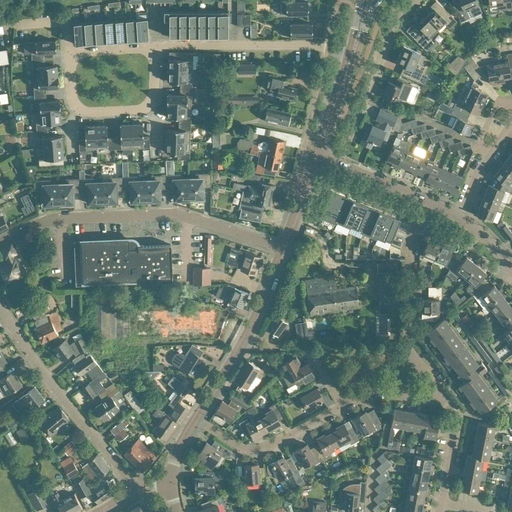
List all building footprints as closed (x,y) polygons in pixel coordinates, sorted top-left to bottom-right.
[(479,6),(476,0),(458,0),(459,1),(453,4),(459,19),(458,19),(460,23),(461,22),(468,19),(482,13),(479,5),(479,6)] [(488,0),(489,6),(498,5),(499,10),(511,9),(510,0),(488,0)] [(281,1),(281,14),(308,14),(308,1),(281,1)] [(456,21),(436,1),(431,6),(434,9),(425,18),(437,30),(444,23),(449,28),(456,21)] [(179,36),(179,11),(169,11),(169,36),(179,36)] [(188,36),(188,11),(179,11),(179,36),(188,36)] [(198,36),(198,11),(188,11),(188,36),(198,36)] [(207,36),(208,11),(198,11),(198,36),(207,36)] [(217,36),(217,11),(208,11),(207,36),(217,36)] [(228,11),(217,11),(217,36),(228,36),(228,18),(229,18),(229,14),(228,14),(228,11)] [(136,19),(137,40),(148,39),(148,36),(147,18),(146,18),(146,12),(136,13),(136,19)] [(128,40),(126,19),(126,15),(115,16),(115,20),(116,41),(128,40)] [(437,30),(425,18),(416,27),(413,24),(406,31),(427,51),(434,43),(429,38),(437,30)] [(137,40),(136,19),(126,19),(128,40),(137,40)] [(116,41),(115,20),(105,21),(106,42),(116,41)] [(106,42),(105,21),(94,22),(96,43),(106,42)] [(85,43),(84,22),(73,23),(75,44),(85,43)] [(96,43),(94,22),(84,22),(85,43),(96,43)] [(312,23),(285,23),(285,36),(312,36),(312,23)] [(30,42),(32,60),(44,60),(43,53),(56,52),(55,40),(30,42)] [(419,53),(403,46),(396,62),(410,69),(406,77),(418,82),(425,67),(415,63),(419,53)] [(0,64),(8,63),(6,49),(0,50),(0,64)] [(168,59),(168,70),(192,71),(193,70),(193,53),(181,53),(181,59),(168,59)] [(458,72),(466,60),(466,59),(460,53),(446,67),(456,75),(458,72)] [(508,61),(497,63),(501,83),(508,82),(507,80),(511,80),(510,69),(511,69),(511,53),(507,55),(508,61)] [(501,83),(497,63),(486,65),(478,67),(473,60),(474,59),(471,56),(466,59),(466,60),(479,77),(484,74),(483,72),(487,71),(489,84),(493,83),(494,84),(501,83)] [(44,66),(44,60),(32,60),(32,67),(37,67),(38,77),(38,78),(58,76),(57,65),(44,66)] [(466,60),(462,65),(474,81),(479,77),(466,60)] [(238,76),(255,76),(255,66),(237,66),(238,76)] [(193,70),(192,71),(168,70),(168,72),(166,72),(166,79),(167,79),(167,81),(180,82),(180,88),(192,89),(192,82),(194,82),(195,70),(193,70)] [(58,87),(58,76),(38,78),(38,77),(33,77),(34,96),(46,95),(46,88),(58,87)] [(286,86),(287,80),(268,76),(265,88),(277,91),(276,95),(294,100),(296,88),(286,86)] [(381,88),(378,95),(394,101),(396,96),(405,100),(405,99),(412,102),(418,88),(411,85),(397,79),(395,84),(388,81),(385,90),(381,88)] [(472,83),(466,96),(484,105),(487,99),(486,98),(488,94),(477,89),(478,86),(472,83)] [(191,106),(192,89),(180,88),(180,94),(167,94),(166,105),(191,106)] [(46,101),(46,95),(34,96),(34,102),(39,102),(40,112),(40,113),(60,112),(59,100),(46,101)] [(481,111),(484,105),(466,96),(461,106),(478,114),(480,111),(481,111)] [(458,111),(461,106),(455,103),(452,109),(458,111)] [(191,124),(191,106),(166,105),(166,107),(165,107),(164,114),(166,114),(166,117),(179,117),(179,124),(191,124)] [(288,125),(290,113),(264,107),(264,110),(266,110),(264,120),(288,125)] [(392,126),(393,126),(394,130),(398,132),(402,123),(400,117),(380,109),(376,119),(381,122),(378,128),(372,126),(370,131),(366,129),(360,144),(371,148),(373,142),(379,145),(382,138),(386,140),(392,126)] [(452,109),(450,114),(456,117),(458,111),(452,109)] [(61,123),(60,112),(40,113),(40,112),(35,113),(37,131),(49,130),(48,124),(61,123)] [(473,125),(456,117),(451,127),(469,136),(473,129),(471,129),(473,125)] [(418,125),(416,119),(402,123),(398,132),(411,128),(418,125)] [(142,123),(131,124),(132,149),(150,148),(149,136),(143,136),(142,123)] [(427,130),(425,124),(425,123),(418,125),(411,128),(414,135),(420,132),(427,130)] [(132,149),(131,124),(120,124),(120,137),(114,137),(114,149),(132,149)] [(190,141),(191,124),(179,124),(178,130),(166,129),(165,132),(164,132),(164,139),(165,139),(165,141),(190,141)] [(96,148),(95,125),(84,126),(85,139),(79,139),(79,151),(86,151),(86,149),(97,149),(97,148),(96,148)] [(114,149),(114,137),(108,138),(107,125),(95,125),(96,148),(97,148),(108,147),(108,150),(114,149)] [(436,135),(434,128),(427,130),(420,132),(422,139),(430,137),(436,135)] [(49,136),(49,130),(37,131),(38,149),(43,149),(42,148),(63,147),(62,145),(64,145),(64,138),(62,138),(62,135),(49,136)] [(443,132),(436,135),(430,137),(432,143),(439,141),(445,139),(443,132)] [(259,146),(258,150),(267,152),(281,155),(284,141),(267,137),(266,142),(264,142),(259,144),(259,146)] [(452,137),(445,139),(439,141),(441,148),(448,146),(454,144),(452,137)] [(406,142),(407,142),(407,141),(401,139),(398,146),(393,144),(387,160),(392,162),(391,165),(396,167),(406,142)] [(237,143),(237,148),(251,149),(258,150),(259,146),(252,144),(252,142),(240,140),(237,143)] [(189,159),(190,141),(165,141),(165,152),(178,152),(177,160),(189,159)] [(461,141),(454,144),(448,146),(450,152),(457,150),(463,148),(461,141)] [(407,168),(413,153),(409,151),(411,144),(407,142),(406,142),(396,167),(400,169),(401,166),(407,168)] [(473,152),(470,145),(463,148),(457,150),(459,156),(473,152)] [(63,158),(63,147),(42,148),(43,149),(43,159),(39,160),(39,166),(51,166),(50,159),(63,158)] [(251,149),(250,154),(257,155),(256,156),(259,156),(255,173),(264,174),(275,175),(276,169),(278,170),(281,155),(267,152),(258,150),(251,149)] [(427,177),(432,164),(434,161),(429,159),(431,153),(426,151),(424,157),(423,157),(415,176),(420,178),(421,174),(426,176),(427,177)] [(215,152),(214,168),(222,168),(222,159),(220,158),(221,152),(215,152)] [(237,161),(238,153),(228,152),(227,160),(237,161)] [(415,176),(423,157),(413,153),(407,168),(412,171),(411,174),(415,176)] [(500,161),(497,165),(511,176),(511,162),(507,159),(503,164),(500,161)] [(434,187),(442,168),(432,164),(427,177),(426,176),(425,180),(431,182),(430,186),(434,187)] [(511,190),(511,176),(497,165),(495,169),(497,171),(493,176),(496,178),(491,185),(503,190),(506,186),(507,187),(507,186),(511,190)] [(445,188),(452,173),(442,168),(434,187),(438,189),(440,186),(445,188)] [(211,187),(211,173),(195,174),(195,179),(188,179),(189,201),(197,201),(197,199),(203,199),(203,188),(211,187)] [(454,196),(462,177),(452,173),(445,188),(451,191),(449,194),(454,196)] [(189,201),(188,179),(180,179),(180,174),(166,175),(167,189),(174,189),(174,200),(181,199),(181,201),(189,201)] [(167,189),(166,175),(152,175),(152,180),(145,181),(145,203),(154,202),(154,201),(160,200),(159,189),(167,189)] [(145,203),(145,181),(137,181),(137,176),(123,177),(123,191),(131,191),(131,201),(137,201),(137,203),(145,203)] [(123,191),(123,177),(108,177),(109,182),(101,182),(102,204),(110,204),(110,202),(116,202),(116,191),(123,191)] [(80,193),(79,178),(65,179),(65,184),(58,184),(59,206),(67,206),(67,204),(73,204),(73,193),(80,193)] [(102,204),(101,182),(94,183),(93,178),(79,178),(80,193),(87,192),(88,203),(94,203),(94,205),(102,204)] [(59,206),(58,184),(50,185),(50,180),(35,180),(36,194),(44,194),(44,205),(50,205),(51,207),(59,206)] [(238,183),(234,183),(233,188),(243,190),(272,197),(274,186),(259,182),(257,188),(248,186),(238,183)] [(483,188),(481,193),(500,201),(500,200),(505,202),(510,193),(503,190),(491,185),(489,184),(486,190),(483,188)] [(270,207),(272,197),(243,190),(243,191),(239,208),(241,208),(239,218),(260,222),(264,206),(270,207)] [(332,192),(321,218),(336,224),(337,223),(336,223),(347,198),(332,192)] [(496,211),(500,201),(481,193),(479,197),(483,199),(480,204),(496,211)] [(27,194),(20,198),(24,207),(21,208),(25,215),(35,210),(27,194)] [(347,198),(336,223),(337,223),(350,228),(351,226),(360,204),(347,198)] [(360,204),(351,226),(363,231),(364,232),(373,209),(360,204)] [(491,221),(496,211),(480,204),(478,210),(475,208),(473,213),(491,221)] [(363,231),(362,234),(363,234),(376,239),(377,240),(378,237),(377,237),(387,215),(373,209),(364,232),(363,231)] [(387,215),(377,237),(378,237),(391,243),(400,220),(387,215)] [(511,237),(511,233),(505,225),(504,226),(501,222),(497,225),(509,240),(511,237)] [(434,260),(441,243),(429,238),(424,249),(422,248),(419,258),(423,259),(424,256),(434,260)] [(23,244),(21,239),(14,242),(16,248),(23,244)] [(171,244),(138,245),(138,248),(129,248),(129,239),(81,241),(82,246),(74,246),(75,285),(132,283),(132,282),(126,283),(126,280),(139,279),(139,283),(172,281),(171,244)] [(16,254),(11,243),(1,248),(6,259),(7,258),(9,262),(3,265),(3,264),(0,265),(0,272),(0,274),(1,273),(6,283),(22,276),(14,259),(14,260),(12,256),(16,254)] [(450,270),(457,257),(450,254),(453,248),(441,243),(434,260),(446,265),(445,267),(449,269),(450,270)] [(255,274),(261,257),(246,252),(246,253),(231,248),(230,253),(235,255),(232,265),(241,268),(241,269),(255,274)] [(465,279),(476,265),(466,257),(462,262),(457,257),(450,270),(449,269),(447,274),(455,281),(460,274),(465,279)] [(486,273),(476,265),(465,279),(470,283),(466,288),(467,291),(472,296),(473,295),(488,283),(482,278),(486,273)] [(423,276),(434,276),(434,268),(423,267),(423,276)] [(210,268),(204,268),(194,268),(194,284),(209,284),(210,268)] [(378,275),(378,297),(387,297),(387,308),(393,308),(393,297),(389,297),(389,275),(378,275)] [(334,277),(325,278),(327,296),(333,295),(335,309),(337,309),(359,306),(356,287),(336,290),(334,277)] [(327,296),(325,278),(305,281),(310,315),(338,311),(337,309),(335,309),(333,295),(327,296)] [(50,280),(43,281),(44,289),(52,287),(50,280)] [(483,308),(504,292),(501,288),(498,290),(494,285),(491,287),(488,283),(473,295),(477,300),(483,308)] [(218,287),(215,295),(242,307),(248,293),(235,288),(234,288),(228,285),(222,285),(221,288),(218,287)] [(441,287),(428,287),(428,299),(422,299),(422,321),(434,321),(439,317),(439,300),(441,300),(441,287)] [(495,313),(508,303),(504,298),(507,296),(504,292),(483,308),(484,308),(482,309),(486,314),(492,309),(495,313)] [(171,325),(171,305),(163,305),(163,297),(152,297),(152,319),(160,319),(160,325),(171,325)] [(179,305),(171,305),(171,325),(182,325),(182,319),(190,319),(190,297),(179,297),(179,305)] [(43,298),(28,307),(36,320),(34,322),(37,327),(35,329),(42,343),(58,335),(56,332),(61,329),(57,313),(46,316),(44,312),(49,309),(43,298)] [(501,321),(511,312),(511,306),(511,307),(508,303),(495,313),(501,321)] [(105,309),(105,318),(123,318),(123,309),(105,309)] [(230,331),(235,319),(215,310),(210,322),(230,331)] [(492,361),(463,323),(454,311),(451,313),(489,363),(492,361)] [(511,312),(501,321),(508,330),(511,326),(511,312)] [(467,314),(460,319),(464,323),(470,318),(467,314)] [(277,315),(268,329),(279,336),(288,324),(277,315)] [(123,327),(123,318),(105,318),(105,327),(123,327)] [(465,381),(460,385),(481,413),(498,400),(477,373),(479,371),(481,373),(487,369),(481,362),(478,364),(444,318),(427,331),(465,381)] [(306,322),(295,324),(298,342),(309,341),(307,332),(306,322)] [(510,342),(511,340),(511,326),(508,330),(503,333),(510,342)] [(123,335),(123,327),(105,327),(105,335),(123,335)] [(123,344),(123,335),(105,335),(105,344),(123,344)] [(487,343),(483,336),(479,338),(486,347),(490,344),(488,342),(487,343)] [(81,338),(74,341),(81,354),(82,352),(88,350),(81,338)] [(65,340),(53,348),(61,359),(73,351),(76,357),(81,354),(74,341),(68,344),(65,340)] [(123,352),(123,344),(105,344),(105,352),(123,352)] [(182,353),(175,365),(177,366),(179,368),(180,368),(187,373),(189,375),(190,374),(195,377),(205,360),(200,357),(203,351),(192,344),(185,355),(182,353)] [(492,356),(496,354),(491,347),(492,347),(490,344),(486,347),(492,356)] [(76,357),(72,360),(75,365),(75,366),(81,375),(86,371),(92,379),(93,380),(88,384),(96,394),(97,394),(98,395),(106,389),(100,381),(107,376),(103,371),(102,372),(90,355),(86,358),(82,352),(81,354),(76,357)] [(501,360),(496,354),(492,356),(497,363),(497,362),(499,364),(503,362),(501,360)] [(283,370),(280,372),(289,388),(297,383),(299,386),(306,383),(305,382),(314,377),(309,368),(308,369),(306,365),(307,364),(302,366),(296,356),(280,365),(283,370)] [(257,385),(266,372),(274,377),(278,371),(274,369),(275,366),(268,362),(267,364),(265,363),(262,369),(247,360),(234,381),(247,390),(251,382),(257,385)] [(163,365),(153,363),(153,371),(163,370),(163,365)] [(506,373),(499,364),(494,368),(496,370),(501,377),(506,373)] [(508,393),(491,370),(488,372),(505,394),(505,395),(506,394),(508,393)] [(160,371),(145,371),(151,380),(160,371)] [(21,385),(13,372),(0,379),(0,390),(0,391),(4,396),(21,385)] [(189,389),(182,382),(182,383),(177,379),(171,386),(176,390),(175,390),(178,392),(183,396),(189,389)] [(88,384),(82,388),(90,399),(96,395),(96,394),(88,384)] [(106,389),(98,395),(102,400),(117,389),(113,384),(106,389)] [(311,385),(297,393),(285,399),(288,405),(301,398),(308,411),(315,407),(315,405),(323,400),(317,389),(314,390),(311,385)] [(33,409),(45,400),(35,387),(16,401),(17,402),(13,405),(18,411),(21,408),(23,411),(24,413),(31,407),(33,409)] [(144,410),(134,396),(131,391),(124,395),(128,400),(137,414),(144,410)] [(180,424),(190,410),(178,402),(183,396),(178,392),(170,404),(173,407),(168,415),(180,424)] [(228,405),(222,401),(214,412),(229,421),(236,410),(238,412),(242,406),(246,409),(249,403),(232,393),(229,398),(231,400),(228,405)] [(110,397),(95,408),(104,420),(119,409),(110,397)] [(158,398),(154,402),(162,407),(165,403),(158,398)] [(270,411),(259,417),(268,432),(270,431),(269,429),(273,427),(274,429),(281,425),(278,421),(284,418),(276,403),(268,407),(270,411)] [(43,409),(33,417),(39,427),(42,424),(50,434),(51,433),(52,435),(58,430),(56,429),(69,418),(59,406),(48,415),(43,409)] [(153,430),(167,440),(178,423),(157,408),(153,414),(161,420),(153,430)] [(366,411),(352,419),(357,428),(356,429),(360,435),(371,429),(373,432),(381,428),(379,423),(380,422),(373,409),(366,413),(366,412),(366,411)] [(402,427),(405,411),(394,409),(391,425),(402,427)] [(19,423),(27,417),(24,413),(23,411),(15,417),(19,423)] [(414,430),(417,413),(405,411),(402,427),(414,430)] [(425,432),(427,420),(428,415),(417,413),(414,430),(424,431),(425,432)] [(268,432),(259,417),(249,422),(247,419),(239,423),(247,438),(252,435),(255,440),(262,436),(261,434),(265,432),(265,434),(268,432)] [(118,423),(110,429),(120,441),(128,435),(123,428),(128,424),(124,419),(119,423),(118,423)] [(436,438),(439,422),(427,420),(425,432),(424,431),(423,436),(436,438)] [(493,437),(495,425),(478,422),(476,433),(493,437)] [(332,430),(330,431),(339,447),(341,450),(351,445),(359,440),(351,426),(346,429),(343,424),(336,428),(337,429),(333,431),(332,430)] [(24,427),(16,431),(23,442),(30,438),(24,427)] [(339,447),(330,431),(328,432),(329,434),(325,436),(324,434),(317,438),(320,443),(315,446),(323,460),(331,456),(329,453),(339,447)] [(491,448),(493,437),(476,433),(474,444),(491,448)] [(138,439),(124,453),(142,471),(156,457),(138,439)] [(206,442),(198,455),(203,458),(200,464),(210,470),(213,466),(220,455),(223,457),(229,455),(231,451),(228,449),(215,441),(212,445),(206,442)] [(394,441),(394,445),(387,444),(387,448),(393,449),(399,449),(399,446),(400,442),(394,441)] [(72,442),(62,449),(68,455),(77,448),(72,442)] [(323,460),(315,446),(310,449),(307,444),(293,451),(299,461),(298,461),(302,468),(312,462),(314,465),(323,460)] [(488,460),(491,448),(474,444),(472,456),(483,458),(483,460),(488,460)] [(381,463),(386,459),(394,452),(385,451),(377,458),(381,463)] [(88,462),(82,467),(87,473),(93,481),(110,468),(98,453),(87,461),(88,462)] [(430,465),(432,458),(415,455),(413,466),(433,470),(434,465),(430,465)] [(481,469),(483,460),(483,458),(472,456),(467,455),(465,466),(481,469)] [(79,472),(73,462),(70,456),(60,462),(63,467),(70,478),(79,472)] [(267,468),(264,468),(265,478),(269,475),(270,476),(274,474),(275,474),(275,473),(279,480),(292,473),(299,487),(305,484),(290,457),(285,460),(283,457),(269,465),(267,466),(267,468)] [(391,465),(386,459),(381,463),(376,468),(381,474),(386,469),(391,465)] [(238,476),(242,475),(242,476),(244,476),(244,483),(259,482),(259,484),(265,483),(264,467),(258,468),(257,464),(242,465),(238,466),(238,476)] [(432,475),(433,470),(413,466),(407,465),(406,470),(412,471),(411,477),(427,480),(429,474),(432,475)] [(479,481),(481,469),(465,466),(462,478),(479,481)] [(380,484),(385,480),(390,475),(386,469),(381,474),(375,479),(380,484)] [(214,471),(198,471),(199,477),(195,478),(196,493),(205,493),(205,492),(213,492),(213,480),(220,480),(219,471),(214,471)] [(426,486),(427,480),(411,477),(405,475),(403,486),(409,487),(429,491),(430,486),(426,486)] [(38,501),(50,494),(40,477),(28,483),(38,501)] [(477,492),(479,481),(462,478),(460,489),(477,492)] [(80,499),(91,493),(83,479),(72,485),(80,499)] [(391,483),(389,485),(385,480),(380,484),(374,489),(379,494),(384,490),(389,495),(391,493),(392,484),(391,483)] [(364,503),(366,489),(366,482),(360,484),(358,484),(353,484),(348,485),(347,486),(345,487),(343,488),(346,491),(345,510),(350,511),(352,511),(357,511),(359,503),(364,503)] [(98,504),(115,493),(108,483),(92,495),(98,504)] [(428,496),(429,491),(409,487),(407,498),(423,501),(424,495),(428,496)] [(266,503),(265,489),(258,490),(259,503),(266,503)] [(383,500),(389,495),(384,490),(379,494),(373,499),(378,504),(383,500)] [(58,493),(52,496),(60,511),(75,511),(82,508),(74,494),(62,501),(58,493)] [(216,498),(201,504),(203,509),(200,511),(219,511),(217,505),(218,504),(216,498)] [(422,507),(423,501),(407,498),(405,508),(405,509),(421,511),(424,511),(426,508),(422,507)] [(44,500),(34,505),(37,510),(47,505),(44,500)] [(379,511),(387,505),(383,500),(378,504),(372,509),(374,511),(379,511)] [(130,511),(151,511),(149,508),(147,509),(143,502),(139,501),(128,507),(128,508),(130,511)] [(324,511),(326,502),(313,501),(311,511),(324,511)]
